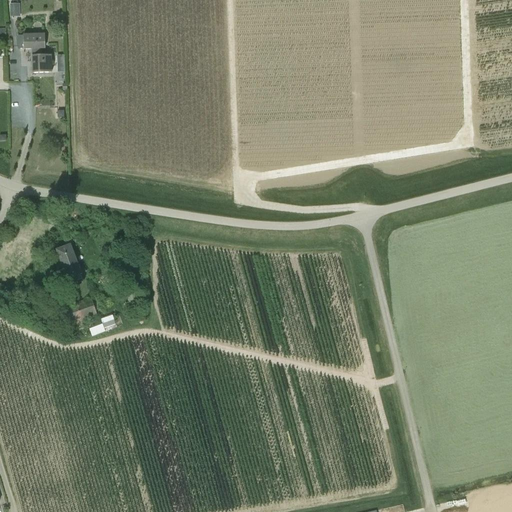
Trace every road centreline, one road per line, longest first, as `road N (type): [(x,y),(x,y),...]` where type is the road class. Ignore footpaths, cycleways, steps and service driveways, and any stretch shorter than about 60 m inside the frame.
road 1 (unclassified): [(14,188),(203,219),(315,225),(511,177)]
road 2 (track): [(400,378),(372,385),(151,332),(52,344),(0,318)]
road 3 (track): [(367,213),(286,208),(241,194),(228,0)]
